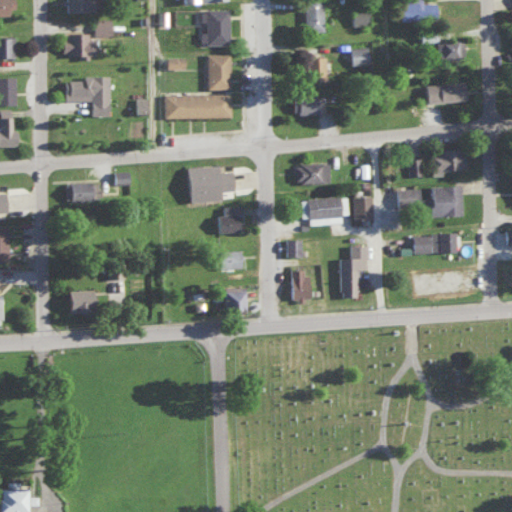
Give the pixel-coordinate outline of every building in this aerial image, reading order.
[(7,0),(0,0),(0,13),(8,13),(7,0)] [(86,0),(62,0),(63,10),(87,10),(86,0)] [(320,29),(319,0),(300,0),(301,29),(320,29)] [(395,0),(396,17),(432,16),(432,1),(416,1),(416,0),(395,0)] [(364,5),(348,5),(348,23),(365,22),(364,5)] [(225,7),(197,8),(198,21),(202,21),(203,30),(197,31),(197,43),(226,42),(225,7)] [(60,22),(105,19),(106,55),(62,58),(60,22)] [(0,28),(17,27),(18,63),(0,64),(0,28)] [(417,40),(434,40),(434,31),(417,32),(417,40)] [(459,38),(432,39),(433,56),(460,56),(459,38)] [(348,63),(365,61),(363,44),(345,46),(348,63)] [(226,52),(203,52),(203,87),(227,86),(226,52)] [(180,55),(162,55),(162,67),(180,67),(180,55)] [(321,55),(303,55),(303,79),(322,78),(321,55)] [(0,69),(17,68),(18,104),(0,105),(0,69)] [(64,76),(109,73),(110,110),(65,113),(64,76)] [(422,100),(462,98),(461,81),(422,83),(422,100)] [(227,114),(227,91),(160,92),(160,115),(227,114)] [(289,95),(289,112),(314,112),(314,94),(289,95)] [(132,112),(143,112),(144,96),(132,96),(132,112)] [(0,112),(17,112),(19,148),(0,149),(0,112)] [(402,147),(456,143),(459,172),(405,177),(402,147)] [(325,181),(324,161),(291,162),(291,181),(325,181)] [(179,167),(233,163),(236,192),(181,197),(179,167)] [(110,182),(126,181),(125,169),(110,169),(110,182)] [(61,181),(62,198),(95,197),(94,180),(61,181)] [(401,186),(455,181),(458,210),(404,215),(401,186)] [(294,192),(348,187),(351,216),(296,221),(294,192)] [(348,195),(349,217),(368,216),(367,195),(348,195)] [(213,213),(213,230),(234,229),(234,217),(238,217),(238,204),(219,204),(220,213),(213,213)] [(404,230),(458,226),(461,254),(406,259),(404,230)] [(511,227),(501,228),(501,242),(511,241),(511,227)] [(282,255),(297,255),(298,237),(282,237),(282,255)] [(335,256),(336,296),(354,295),(353,267),(363,267),(362,243),(345,243),(345,256),(335,256)] [(215,266),(237,266),(237,248),(214,249),(215,266)] [(119,277),(119,268),(104,267),(104,276),(119,277)] [(304,267),(287,268),(287,299),(305,298),(304,267)] [(241,308),(240,285),(220,285),(221,308),(241,308)] [(64,310),(89,310),(89,287),(63,288),(64,310)] [(0,511),(0,486),(33,486),(33,511),(0,511)]
